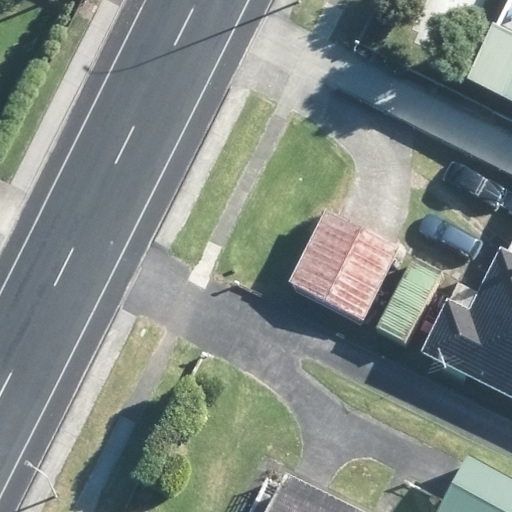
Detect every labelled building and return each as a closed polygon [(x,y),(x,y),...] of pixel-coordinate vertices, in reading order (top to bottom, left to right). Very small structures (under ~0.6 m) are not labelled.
[(511,69),(500,93),(497,100),(511,107),(511,69)] [(397,249),(336,219),(322,212),(288,283),(363,320),(392,261),(397,249)] [(511,259),(495,251),(463,313),(444,303),(441,302),(414,353),(511,402),(511,259)] [(433,511),(511,511),(511,482),(464,456),(441,497),(433,511)] [(344,511),(323,501),(289,484),(279,478),(277,484),(262,511),(344,511)]
